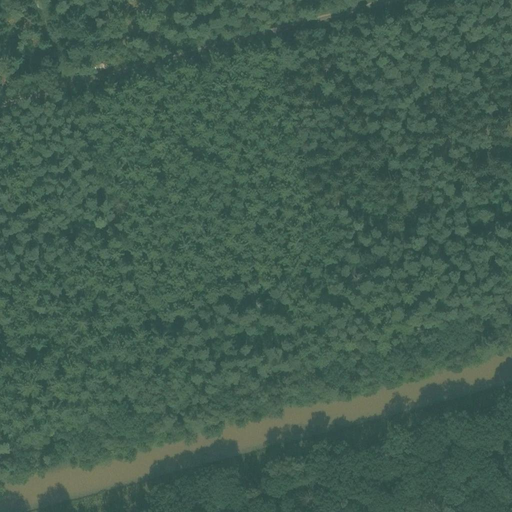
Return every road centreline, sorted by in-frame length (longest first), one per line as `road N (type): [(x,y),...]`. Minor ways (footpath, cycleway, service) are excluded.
road 1 (track): [(0,111),(408,0)]
road 2 (unclassified): [(511,415),(144,511)]
